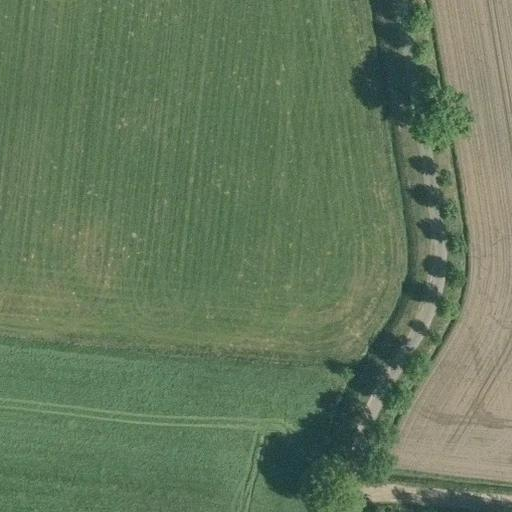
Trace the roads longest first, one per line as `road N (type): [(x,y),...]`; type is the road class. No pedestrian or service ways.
road 1 (unclassified): [(346,511),(373,405),(439,277),(400,0)]
road 2 (track): [(511,503),(350,488)]
